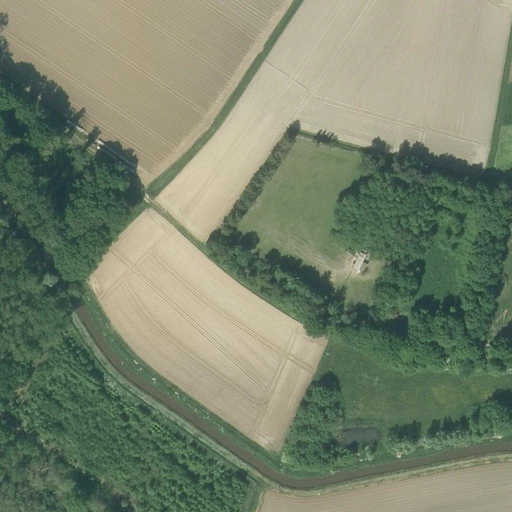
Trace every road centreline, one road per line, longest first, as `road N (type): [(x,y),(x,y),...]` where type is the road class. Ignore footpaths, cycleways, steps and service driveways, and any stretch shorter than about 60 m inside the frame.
road 1 (track): [(0,192),(98,358),(124,385),(275,488)]
road 2 (track): [(511,346),(350,332),(317,318),(148,197)]
road 3 (track): [(148,197),(212,127),(298,0)]
road 4 (track): [(148,197),(0,83)]
